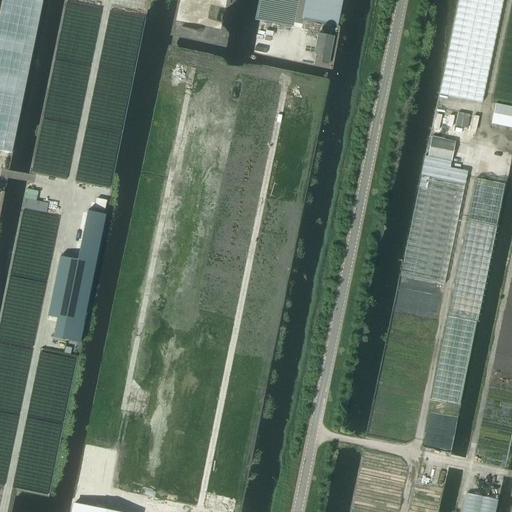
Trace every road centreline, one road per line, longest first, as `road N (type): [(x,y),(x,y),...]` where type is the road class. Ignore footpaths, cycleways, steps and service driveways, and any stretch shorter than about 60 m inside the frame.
road 1 (track): [(2,511),(108,0)]
road 2 (tertiary): [(400,0),(294,511)]
road 3 (unknown): [(305,0),(201,511)]
road 4 (unknown): [(311,431),(451,462)]
